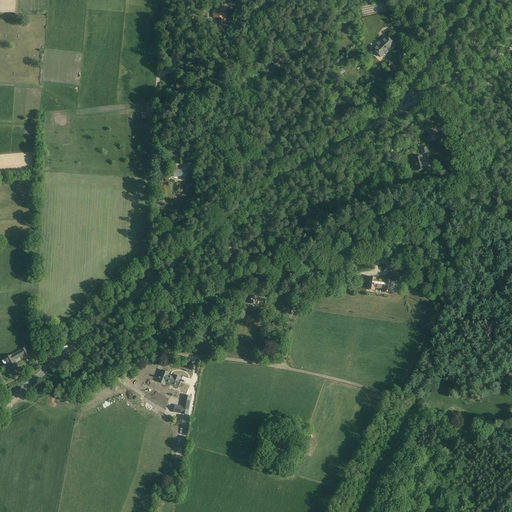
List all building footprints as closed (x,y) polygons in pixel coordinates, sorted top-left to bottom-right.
[(217,14),(217,10),(213,10),(214,18),(222,18),(222,22),(226,22),(225,14),(217,14)] [(381,57),(393,44),(385,37),(381,41),(381,40),(372,49),(381,57)] [(342,68),(336,74),(339,78),(346,72),(342,68)] [(186,91),(186,83),(185,83),(185,79),(179,79),(179,82),(175,82),(175,84),(174,84),(174,85),(174,87),(174,88),(175,88),(175,90),(178,90),(178,92),(184,93),(184,91),(186,91)] [(430,137),(438,136),(436,128),(429,129),(430,137)] [(420,148),(422,155),(428,153),(427,147),(425,147),(425,146),(420,148)] [(191,163),(180,166),(179,161),(180,160),(178,153),(169,155),(171,162),(172,167),(174,177),(188,174),(187,170),(192,169),(191,163)] [(415,155),(411,156),(416,171),(425,168),(421,155),(416,157),(415,155)] [(370,278),(368,289),(369,289),(370,290),(371,291),(372,290),(373,290),(374,287),(384,289),(383,292),(384,292),(385,293),(387,293),(388,292),(389,293),(389,290),(392,290),(394,289),(394,286),(395,284),(390,283),(391,281),(385,280),(385,281),(375,279),(375,278),(370,278)] [(251,296),(250,303),(258,305),(258,301),(257,301),(257,297),(253,296),(253,294),(250,293),(250,296),(251,296)] [(5,359),(8,365),(5,367),(8,371),(11,369),(11,370),(18,366),(15,360),(24,355),(25,357),(29,354),(25,348),(14,354),(13,354),(5,359)] [(191,370),(181,370),(181,377),(183,377),(183,382),(191,382),(191,370)] [(173,376),(173,378),(167,375),(168,374),(161,372),(159,378),(159,377),(158,379),(159,379),(160,379),(165,381),(164,382),(170,384),(171,382),(177,385),(180,378),(173,376)] [(190,397),(184,396),(182,407),(175,406),(174,412),(187,414),(190,397)] [(306,453),(309,443),(307,442),(305,446),(302,445),(300,452),(306,453)]
